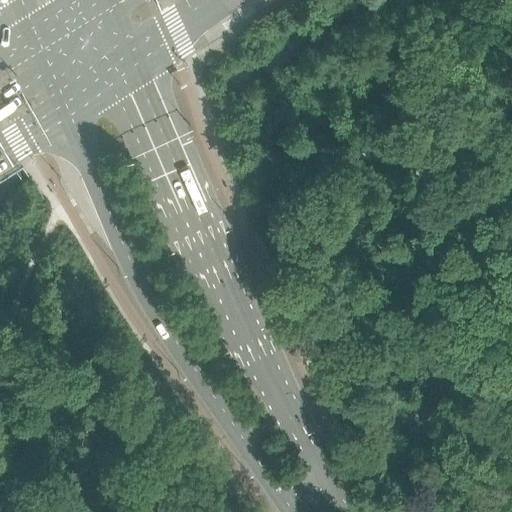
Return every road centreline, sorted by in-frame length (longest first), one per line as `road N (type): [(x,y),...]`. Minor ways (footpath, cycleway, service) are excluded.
road 1 (secondary): [(66,87),(121,237),(162,319),(290,508)]
road 2 (secondary): [(332,482),(257,348),(124,56)]
road 3 (unclassified): [(332,482),(363,452),(511,368)]
